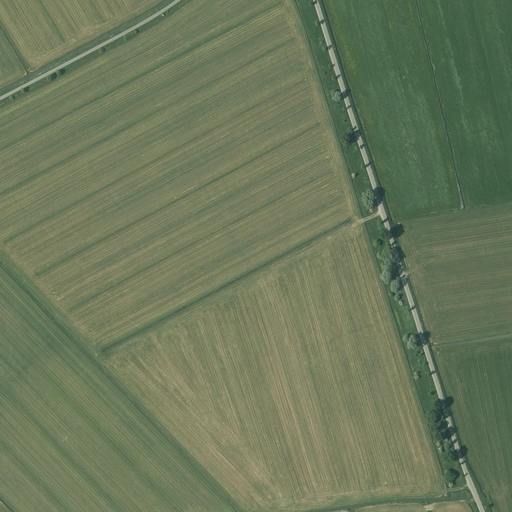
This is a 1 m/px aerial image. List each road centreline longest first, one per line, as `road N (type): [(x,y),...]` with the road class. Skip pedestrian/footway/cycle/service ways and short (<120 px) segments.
road 1 (unclassified): [(482,511),(314,0)]
road 2 (unclassified): [(0,97),(175,0)]
